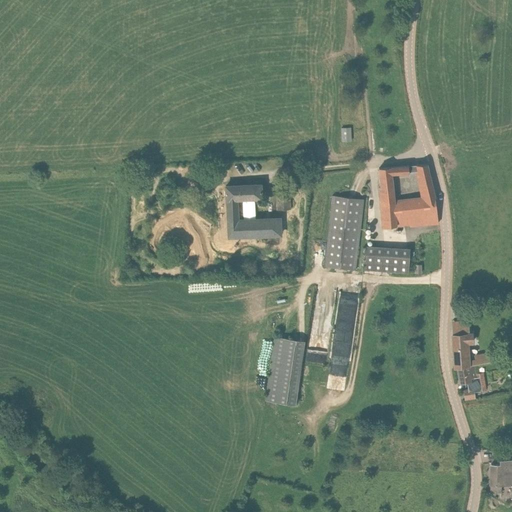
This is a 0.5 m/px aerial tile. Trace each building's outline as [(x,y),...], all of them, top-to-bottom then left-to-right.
[(342,128),(342,141),(350,140),(350,128),(342,128)] [(407,166),(379,168),(380,178),(382,228),(410,224),(410,227),(438,223),(435,197),(427,164),(418,165),(418,164),(417,164),(423,198),(394,202),(392,174),(409,173),(408,165),(407,165),(407,166)] [(237,200),(261,198),(260,184),(226,186),(228,237),(280,235),(280,218),(238,220),(237,200)] [(277,210),(290,209),(289,184),(276,185),(277,210)] [(324,267),(355,270),(363,199),(332,195),(324,267)] [(366,246),(364,270),(408,273),(410,249),(366,246)] [(353,350),(360,293),(342,291),(336,348),(353,350)] [(468,366),(468,361),(468,343),(473,343),(473,335),(470,335),(470,323),(461,323),(461,335),(454,335),(454,367),(454,368),(457,367),(466,366),(468,366)] [(299,403),(305,338),(275,335),(275,337),(260,336),(254,399),(299,403)] [(472,358),(473,364),(496,362),(495,355),(472,358)] [(475,376),(473,365),(468,366),(466,366),(457,367),(458,367),(460,384),(468,383),(469,390),(474,389),(474,390),(482,390),(480,375),(475,376)] [(465,399),(475,398),(474,390),(474,389),(469,390),(464,391),(465,399)] [(511,460),(499,460),(499,464),(491,464),(490,491),(495,491),(495,493),(501,493),(501,486),(511,485),(511,460)]
